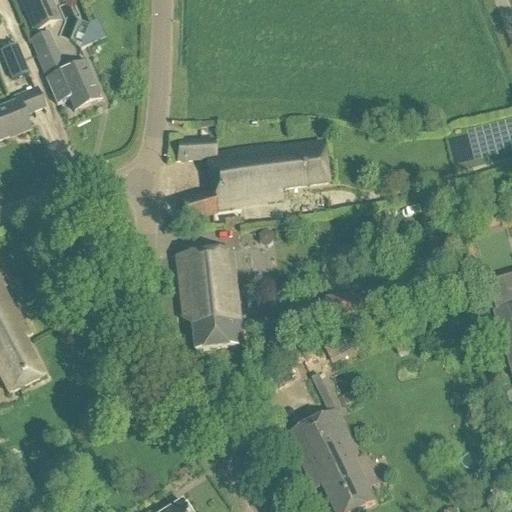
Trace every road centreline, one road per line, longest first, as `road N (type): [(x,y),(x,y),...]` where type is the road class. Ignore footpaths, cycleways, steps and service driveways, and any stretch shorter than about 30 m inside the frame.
road 1 (tertiary): [(268,511),(181,400),(156,341),(146,276),(150,183)]
road 2 (tertiary): [(150,183),(163,0)]
road 3 (residential): [(0,217),(94,186),(150,183)]
